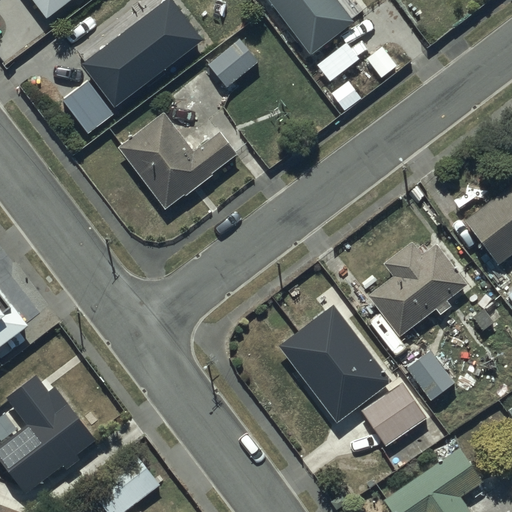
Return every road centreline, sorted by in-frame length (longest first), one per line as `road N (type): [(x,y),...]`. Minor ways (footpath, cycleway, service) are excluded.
road 1 (residential): [(134,334),(511,50)]
road 2 (residential): [(134,334),(0,162)]
road 3 (residential): [(260,511),(134,334)]
